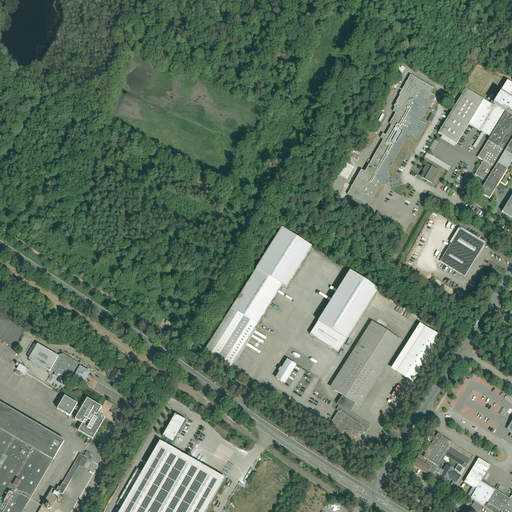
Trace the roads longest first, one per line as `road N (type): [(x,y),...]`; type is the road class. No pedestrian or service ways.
road 1 (secondary): [(0,247),(370,495)]
road 2 (residential): [(440,417),(447,435),(498,465),(507,450),(445,416)]
